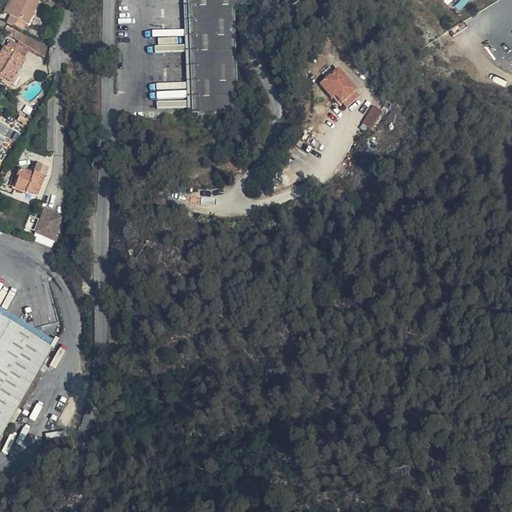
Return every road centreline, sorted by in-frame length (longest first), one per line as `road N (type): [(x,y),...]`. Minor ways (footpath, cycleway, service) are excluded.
road 1 (unclassified): [(108,0),(94,395),(79,451),(49,511)]
road 2 (unknown): [(314,0),(250,32),(279,119),(265,161),(228,201),(270,205),(319,185),(340,160),(351,128)]
road 3 (unknown): [(0,248),(55,281),(78,324),(21,463),(0,467)]
